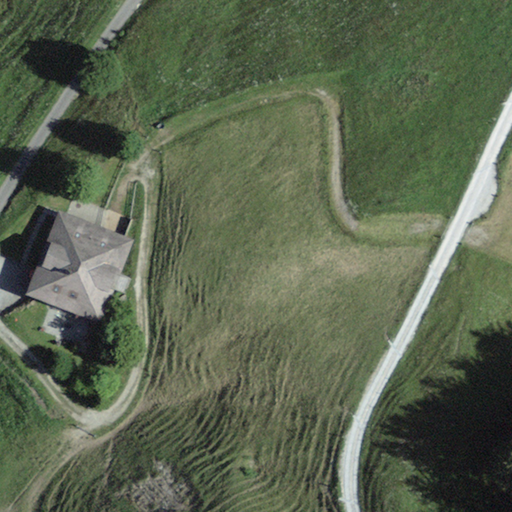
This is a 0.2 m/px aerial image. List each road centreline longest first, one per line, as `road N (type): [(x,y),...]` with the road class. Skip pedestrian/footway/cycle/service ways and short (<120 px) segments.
road 1 (track): [(511,106),(364,411),(352,446),(353,511)]
road 2 (track): [(145,222),(140,363),(126,399),(108,416),(77,411),(0,325)]
road 3 (track): [(0,201),(138,0)]
